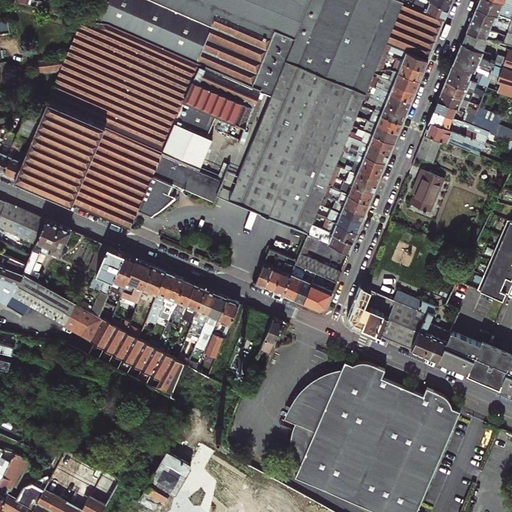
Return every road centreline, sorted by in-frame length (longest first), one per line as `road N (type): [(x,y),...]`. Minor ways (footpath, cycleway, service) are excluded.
road 1 (tertiary): [(330,327),(0,185)]
road 2 (residential): [(454,26),(330,327)]
road 3 (tertiary): [(477,391),(330,327)]
